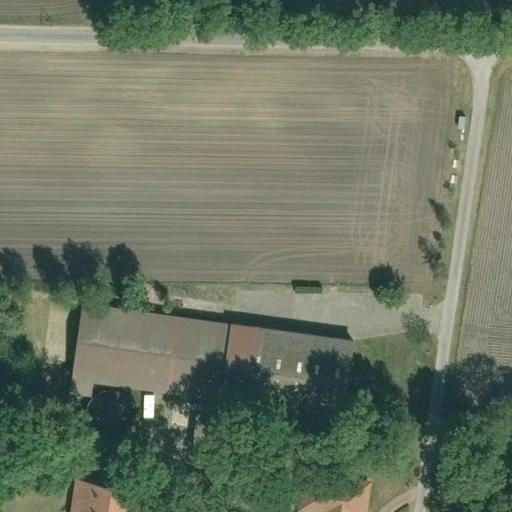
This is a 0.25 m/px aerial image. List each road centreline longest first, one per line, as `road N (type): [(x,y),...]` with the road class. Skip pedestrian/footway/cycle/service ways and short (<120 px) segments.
road 1 (unclassified): [(503,38),(0,35)]
road 2 (residential): [(426,511),(503,38)]
